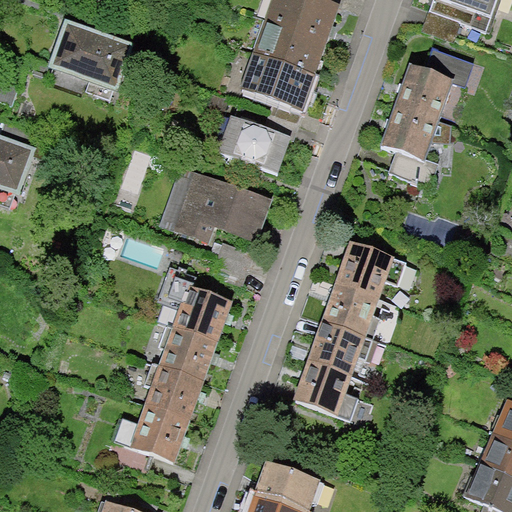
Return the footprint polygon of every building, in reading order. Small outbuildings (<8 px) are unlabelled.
[(268,23),(325,43),(325,42),(324,42),(330,25),(335,9),(337,10),(337,9),(340,10),(343,0),(277,0),(270,22),(268,22),(268,23)] [(460,24),(429,14),(424,30),(454,40),(460,24)] [(258,56),(256,55),(256,56),(313,77),(313,76),(312,75),(318,59),(323,43),(324,43),(325,43),(268,23),(269,24),(258,56)] [(115,90),(129,49),(68,27),(60,48),(53,68),(115,90)] [(452,85),(456,86),(464,64),(433,52),(426,73),(410,68),(402,89),(395,108),(438,123),(452,85)] [(269,116),(298,126),(299,127),(304,112),(302,111),(302,109),(301,108),(306,95),(312,78),(313,79),(314,77),(313,77),(256,56),(255,56),(254,58),(256,58),(245,88),(243,88),(242,92),(274,103),(269,116)] [(0,82),(0,103),(12,108),(18,89),(0,82)] [(438,123),(395,108),(388,128),(381,149),(397,154),(389,175),(415,185),(418,190),(419,186),(421,186),(429,163),(425,162),(432,142),(447,143),(448,132),(450,128),(438,123)] [(298,126),(269,116),(264,130),(231,118),(218,155),(277,176),(285,152),(290,141),(293,142),(293,141),(298,126)] [(0,187),(16,193),(30,153),(50,160),(49,163),(51,164),(59,141),(5,122),(0,136),(0,187)] [(230,175),(219,171),(214,185),(189,176),(171,228),(208,241),(213,226),(254,241),(261,222),(267,204),(225,189),(230,175)] [(252,256),(223,245),(218,261),(247,271),(249,266),(252,256)] [(337,286),(377,301),(392,261),(351,247),(342,274),(337,286)] [(247,271),(218,261),(217,261),(211,276),(241,287),(247,271)] [(196,279),(186,275),(187,271),(179,268),(178,272),(170,269),(157,303),(181,312),(174,330),(215,345),(223,324),(223,323),(229,325),(232,317),(226,315),(230,304),(192,291),(196,279)] [(323,325),(364,339),(377,301),(337,286),(330,307),(323,325)] [(364,339),(323,325),(314,351),(310,364),(350,378),(356,360),(369,363),(376,344),(364,339)] [(215,345),(174,330),(167,328),(159,349),(167,352),(161,369),(202,383),(208,365),(209,362),(215,365),(218,357),(212,355),(215,345)] [(350,378),(310,364),(303,381),(296,403),(336,418),(350,378)] [(152,366),(144,387),(153,390),(147,407),(188,422),(195,402),(195,401),(202,403),(204,395),(198,393),(202,383),(161,369),(152,366)] [(511,405),(509,404),(503,419),(508,422),(501,439),(511,443),(511,405)] [(107,459),(148,473),(154,458),(173,464),(179,447),(180,446),(186,448),(188,440),(182,438),(188,422),(147,407),(140,426),(131,423),(123,447),(112,443),(107,459)] [(511,443),(501,439),(495,436),(490,450),(495,453),(488,470),(511,480),(511,443)] [(274,467),(268,465),(262,483),(256,499),(293,511),(306,511),(309,504),(315,506),(323,485),(311,480),(317,466),(279,453),(274,467)] [(474,502),(484,506),(481,511),(511,511),(511,480),(488,470),(482,467),(476,481),(482,483),(474,502)] [(155,511),(157,507),(109,490),(106,500),(116,504),(115,508),(102,503),(99,511),(155,511)] [(293,511),(256,499),(251,511),(293,511)]
